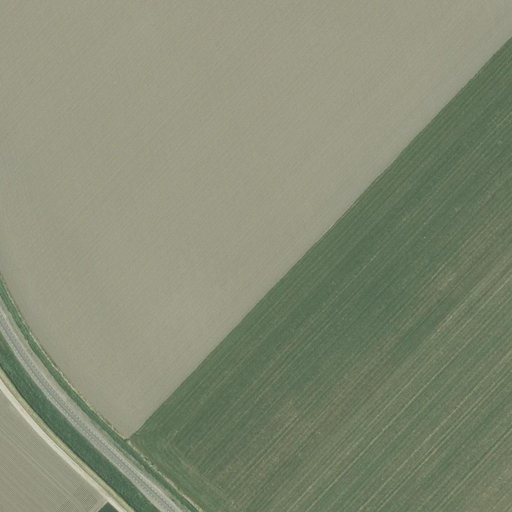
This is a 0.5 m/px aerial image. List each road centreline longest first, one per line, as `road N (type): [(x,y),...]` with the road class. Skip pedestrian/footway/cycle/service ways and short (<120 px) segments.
road 1 (unclassified): [(178,511),(26,361),(0,318)]
road 2 (track): [(0,387),(120,511)]
